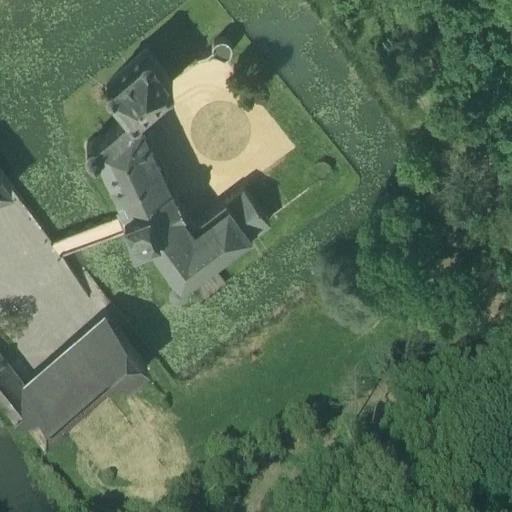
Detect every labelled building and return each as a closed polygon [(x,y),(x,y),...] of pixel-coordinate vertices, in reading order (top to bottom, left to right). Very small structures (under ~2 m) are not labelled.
[(212,48),(212,50),(213,52),(214,54),(215,55),(216,56),(218,57),(220,58),(221,58),(223,58),(225,58),(227,57),(228,56),(229,54),(230,53),(231,51),(231,49),(231,47),(231,46),(230,44),(229,42),(227,41),(226,40),(224,40),(222,39),(220,39),(219,40),(217,41),(215,42),(214,43),(213,45),(213,47),(212,48)] [(170,272),(169,273),(169,275),(168,278),(169,281),(170,284),(173,286),(176,288),(179,288),(183,288),(186,286),(188,284),(189,275),(270,215),(243,182),(194,220),(182,196),(142,108),(176,80),(148,46),(102,82),(125,109),(91,137),(89,138),(87,140),(86,141),(85,143),(84,145),(84,147),(84,149),(85,151),(85,153),(87,154),(88,156),(89,157),(90,157),(92,158),(94,159),(112,196),(125,223),(132,237),(143,231),(170,272)] [(313,173),(313,174),(314,175),(315,176),(316,177),(317,178),(318,178),(319,178),(321,178),(322,178),(323,178),(325,177),(326,176),(326,175),(327,174),(328,173),(328,171),(328,170),(328,169),(327,167),(326,166),(326,165),(325,164),(323,164),(322,163),(321,163),(319,163),(318,163),(317,164),(316,164),(315,165),(314,166),(313,167),(313,169),(312,170),(312,171),(313,173)] [(0,194),(14,190),(0,170),(0,194)] [(0,398),(44,454),(125,388),(132,397),(150,382),(142,371),(149,365),(116,325),(90,344),(33,392),(0,348),(0,398)]
